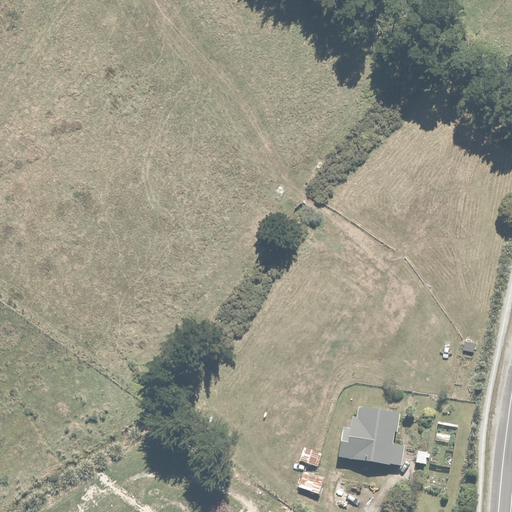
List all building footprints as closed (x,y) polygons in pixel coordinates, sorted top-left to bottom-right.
[(463,338),(461,348),(474,352),(477,342),(463,338)] [(345,437),(343,455),(399,463),(402,445),(394,444),(399,411),(360,405),(356,439),(345,437)] [(208,431),(226,419),(220,410),(202,422),(208,431)] [(302,447),(298,460),(316,467),(321,454),(302,447)] [(426,451),(415,450),(413,463),(424,465),(426,451)] [(323,479),(303,472),(298,486),(318,492),(323,479)] [(355,475),(339,473),(336,494),(352,496),(355,475)]
